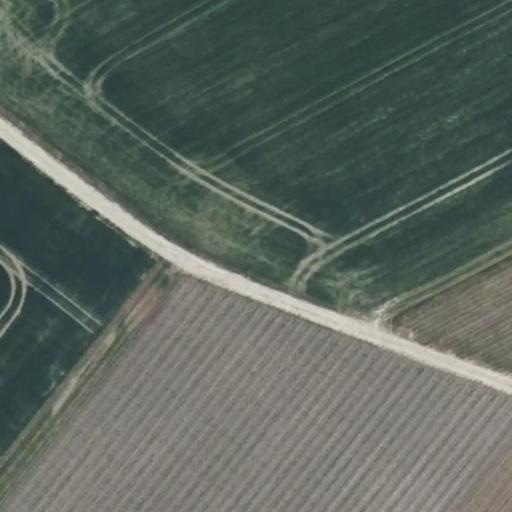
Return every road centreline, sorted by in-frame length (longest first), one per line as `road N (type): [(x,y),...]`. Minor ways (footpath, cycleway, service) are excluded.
road 1 (unclassified): [(0,124),(176,253),(511,380)]
road 2 (track): [(0,483),(176,253)]
road 3 (track): [(511,237),(348,318)]
